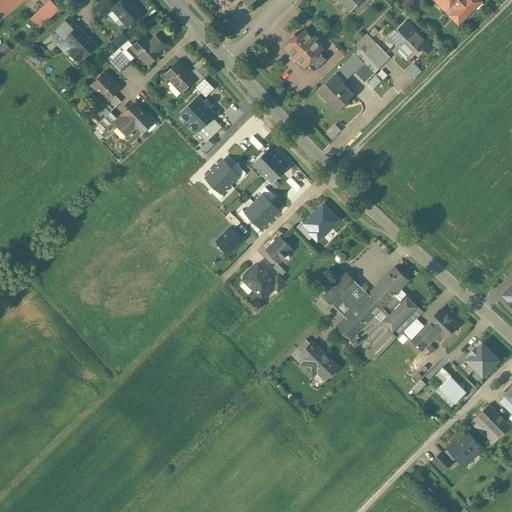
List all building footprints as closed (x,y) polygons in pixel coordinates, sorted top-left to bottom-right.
[(24,0),(0,0),(0,19),(0,20),(24,0)] [(39,28),(60,8),(52,0),(49,0),(30,18),(39,28)] [(102,0),(93,9),(101,18),(112,9),(111,8),(114,5),(109,0),(102,0)] [(120,0),(114,5),(111,8),(112,9),(127,26),(141,14),(128,0),(120,0)] [(339,0),(351,11),(361,0),(339,0)] [(440,0),(439,1),(439,4),(444,8),(447,8),(450,14),(450,15),(459,24),(481,1),(480,0),(464,0),(463,0),(440,0)] [(51,34),(59,42),(63,39),(72,30),(64,21),(51,34)] [(406,21),(390,37),(396,43),(395,44),(399,49),(401,47),(411,58),(412,56),(418,62),(432,48),(406,21)] [(95,46),(76,26),(72,30),(63,39),(74,51),(71,54),(78,62),(95,46)] [(117,28),(106,37),(112,44),(123,35),(117,28)] [(312,37),(304,29),(297,36),(295,34),(290,39),(294,43),(292,45),(292,51),(294,53),(290,58),(295,62),(297,60),(304,68),(308,64),(310,66),(322,54),(320,52),(323,49),(316,41),(318,39),(314,34),(312,37)] [(377,43),(367,33),(360,40),(364,44),(370,50),(377,43)] [(148,43),(142,36),(132,46),(131,47),(137,53),(147,64),(158,53),(157,52),(164,45),(156,37),(148,43)] [(360,49),(364,44),(360,40),(356,44),(360,49)] [(6,41),(0,46),(0,63),(1,65),(16,52),(6,41)] [(130,60),(137,53),(131,47),(132,46),(127,41),(122,45),(126,49),(122,52),(130,60)] [(391,58),(377,43),(370,50),(373,53),(384,64),(391,58)] [(106,58),(110,62),(121,51),(122,52),(126,49),(122,45),(106,58)] [(384,64),(373,53),(369,57),(360,48),(360,49),(346,63),(355,71),(365,82),(384,64)] [(40,65),(45,56),(36,51),(31,59),(40,65)] [(119,71),(130,60),(122,52),(121,51),(110,62),(119,71)] [(327,60),(322,54),(310,66),(315,72),(327,60)] [(195,68),(205,77),(210,72),(199,60),(193,66),(195,68)] [(190,73),(179,61),(166,74),(171,80),(183,91),(195,79),(195,78),(190,73)] [(355,71),(346,63),(333,75),(342,84),(355,71)] [(416,63),(407,71),(415,79),(424,71),(416,63)] [(195,68),(190,73),(195,78),(195,79),(199,83),(205,77),(195,68)] [(377,73),(368,82),(374,88),(383,80),(377,73)] [(117,89),(103,75),(91,86),(105,100),(105,101),(113,94),(117,89)] [(353,95),(342,84),(333,75),(318,90),(338,110),(353,95)] [(207,78),(198,86),(208,96),(217,88),(207,78)] [(183,91),(171,80),(168,83),(171,85),(169,87),(177,96),(183,91)] [(105,101),(105,100),(100,105),(108,113),(111,110),(120,101),(113,94),(105,101)] [(204,125),(212,118),(216,114),(210,107),(212,105),(208,99),(205,102),(198,96),(180,113),(198,131),(207,139),(212,134),(212,135),(213,134),(204,125)] [(123,123),(117,128),(121,131),(121,130),(125,134),(126,133),(130,138),(133,136),(136,139),(153,122),(144,113),(143,114),(133,105),(119,119),(123,123)] [(119,119),(111,110),(108,113),(96,125),(108,138),(117,128),(123,123),(119,119)] [(262,146),(253,136),(249,140),(258,150),(262,146)] [(254,163),(263,173),(279,157),(270,148),(254,163)] [(279,157),(263,173),(272,182),(288,166),(279,157)] [(224,159),(215,169),(230,184),(239,175),(232,168),(224,159)] [(236,163),(232,168),(239,175),(242,178),(246,173),(236,163)] [(205,178),(214,186),(221,193),(230,184),(215,169),(205,178)] [(300,187),(291,178),(287,182),(296,191),(300,187)] [(221,193),(214,186),(209,190),(219,200),(224,196),(221,193)] [(261,191),(263,194),(270,201),(274,197),(265,187),(261,191)] [(263,194),(254,203),(269,219),(279,209),(270,201),(263,194)] [(254,203),(245,212),(252,219),(260,228),(269,219),(254,203)] [(324,204),(304,224),(311,231),(310,233),(313,236),(318,241),(339,220),(324,204)] [(252,219),(245,212),(242,209),(238,214),(247,223),(252,219)] [(240,223),(230,212),(225,217),(235,228),(240,223)] [(304,224),(302,221),(297,227),(309,240),(313,236),(310,233),(311,231),(304,224)] [(231,227),(217,241),(229,253),(243,239),(231,227)] [(280,237),(266,249),(279,262),(292,249),(280,237)] [(278,273),(281,276),(286,272),(277,263),(273,268),(278,273)] [(251,269),(245,275),(246,276),(244,279),(262,298),(268,292),(269,294),(274,289),(279,285),(273,279),(258,264),(253,270),(251,269)] [(394,266),(368,294),(370,295),(389,313),(406,295),(401,290),(409,280),(394,266)] [(334,306),(347,319),(370,295),(368,294),(357,282),(346,271),(345,273),(346,273),(324,295),(323,296),(334,306)] [(279,285),(274,289),(278,293),(288,283),(281,276),(278,273),(273,279),(279,285)] [(511,284),(501,295),(511,305),(511,284)] [(412,340),(425,326),(417,319),(424,312),(406,295),(389,313),(370,295),(347,319),(345,321),(358,333),(351,340),(370,359),(371,357),(374,361),(375,360),(403,332),(411,341),(412,340)] [(425,326),(412,340),(422,351),(435,338),(440,343),(458,324),(441,309),(425,326)] [(358,333),(345,321),(338,327),(337,327),(351,340),(358,333)] [(310,339),(296,353),(301,358),(296,363),(311,378),(315,373),(323,381),(337,367),(310,339)] [(499,360),(483,343),(477,349),(476,347),(471,353),(472,354),(467,359),(483,375),(499,360)] [(466,391),(451,376),(436,391),(451,407),(466,391)] [(419,392),(426,382),(421,379),(414,389),(419,392)] [(511,411),(511,401),(508,398),(503,403),(511,411)] [(511,426),(489,404),(472,421),(494,443),(511,426)] [(482,447),(467,431),(449,448),(464,464),(482,447)] [(452,461),(442,451),(433,461),(442,470),(452,461)]
